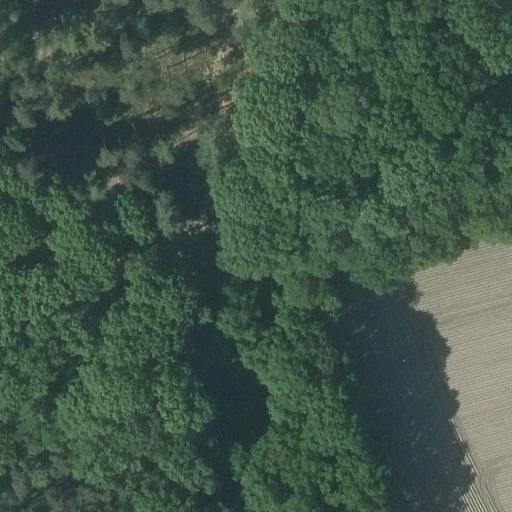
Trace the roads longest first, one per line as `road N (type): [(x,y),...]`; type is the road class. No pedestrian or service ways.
road 1 (track): [(260,253),(314,254),(511,202)]
road 2 (track): [(260,253),(259,172),(297,0)]
road 3 (track): [(55,190),(260,253)]
